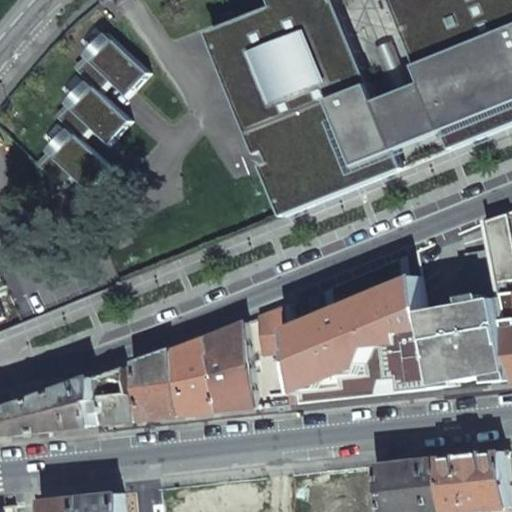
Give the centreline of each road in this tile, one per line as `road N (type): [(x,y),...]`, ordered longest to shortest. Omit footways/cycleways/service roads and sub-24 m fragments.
road 1 (secondary): [(511,193),(102,358),(0,378)]
road 2 (secondary): [(0,471),(511,416)]
